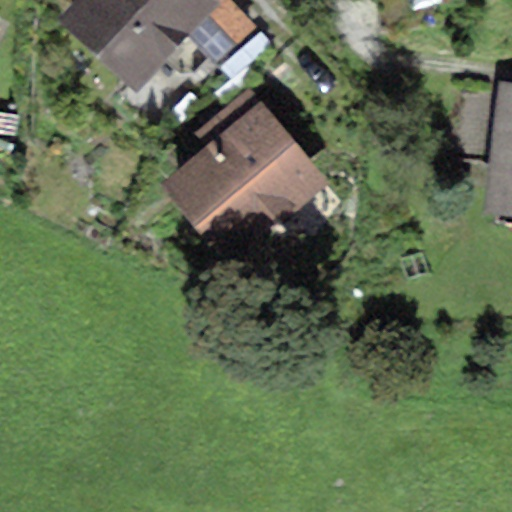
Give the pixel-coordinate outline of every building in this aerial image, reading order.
[(188,36),(220,6),(214,0),(76,0),(57,20),(135,93),(188,36)] [(227,0),(214,0),(220,6),(188,36),(220,69),(259,32),(227,0)] [(511,219),(511,85),(498,84),(483,217),(511,219)] [(205,147),(260,102),(250,89),(195,135),(205,147)] [(205,147),(159,185),(226,265),(327,183),(260,102),(205,147)]
